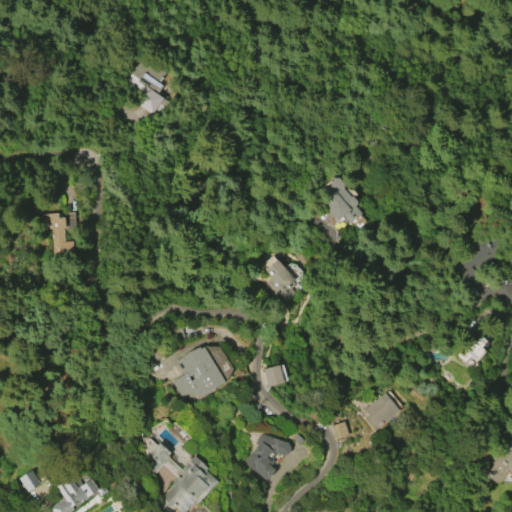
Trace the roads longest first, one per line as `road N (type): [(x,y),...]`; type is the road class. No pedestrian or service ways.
road 1 (residential): [(286,511),(327,457),(322,440),(256,388),(258,338),(240,308),(203,299),(122,342),(93,329),(99,251),(92,167),(76,155),(0,157)]
road 2 (residential): [(511,410),(497,405),(511,333),(503,287),(463,307),(372,309),(305,239),(252,240)]
road 3 (track): [(252,240),(201,248),(170,222),(140,190),(136,165),(146,128)]
